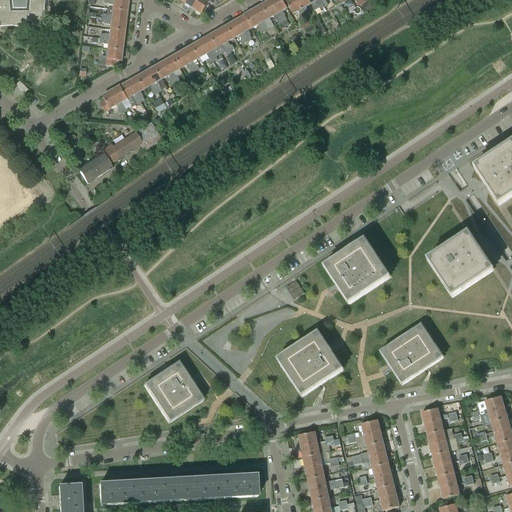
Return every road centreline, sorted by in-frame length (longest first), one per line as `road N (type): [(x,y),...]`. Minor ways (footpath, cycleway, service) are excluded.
road 1 (residential): [(37,467),(41,425),(56,407),(511,106)]
road 2 (residential): [(37,467),(270,429)]
road 3 (residential): [(270,429),(394,403)]
road 4 (residential): [(33,128),(137,65)]
road 5 (residential): [(394,403),(511,381)]
